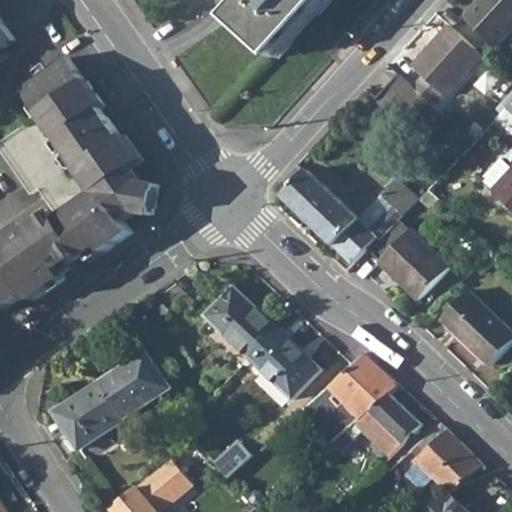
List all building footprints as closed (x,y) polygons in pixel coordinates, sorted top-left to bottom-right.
[(250,0),(233,20),(274,57),(325,0),(250,0)] [(497,44),(511,26),(511,0),(480,0),(466,16),(497,44)] [(0,51),(17,39),(0,14),(0,51)] [(411,86),(434,107),(482,54),(450,25),(412,66),(422,75),(411,86)] [(127,220),(140,212),(140,202),(155,206),(159,182),(141,181),(131,167),(143,159),(125,134),(120,136),(98,108),(104,104),(87,79),(84,81),(68,57),(21,90),(39,114),(0,141),(0,152),(30,194),(38,189),(55,213),(31,230),(28,224),(0,244),(0,303),(4,309),(28,292),(33,300),(66,275),(61,268),(85,251),(88,257),(104,246),(107,251),(135,232),(127,220)] [(375,100),(420,141),(444,117),(434,107),(411,86),(399,75),(375,100)] [(493,188),(511,205),(511,164),(502,155),(482,176),(494,187),(493,188)] [(283,196),(354,264),(367,249),(377,238),(380,241),(400,220),(418,201),(396,180),(358,220),(307,171),(304,173),(296,166),(282,181),(290,189),(283,196)] [(154,213),(155,206),(140,202),(140,212),(154,213)] [(382,263),(421,300),(451,268),(411,231),(400,220),(380,241),(377,238),(367,249),(382,263)] [(209,316),(253,358),(280,329),(237,287),(209,316)] [(443,321),(493,368),(511,347),(511,331),(470,292),(443,321)] [(253,358),(297,400),(324,370),(280,329),(253,358)] [(104,382),(129,419),(174,388),(149,351),(104,382)] [(335,429),(342,438),(393,395),(402,387),(368,354),(355,366),(316,402),(323,410),(339,396),(355,413),(335,429)] [(58,412),(83,450),(129,419),(104,382),(58,412)] [(424,426),(393,395),(342,438),(336,444),(345,453),(358,442),(357,441),(368,431),(394,458),(424,426)] [(418,463),(452,496),(485,467),(443,424),(413,450),(422,460),(418,463)] [(126,511),(173,511),(175,510),(155,488),(161,483),(163,487),(179,474),(178,473),(206,449),(198,439),(162,469),(133,493),(140,501),(126,511)] [(222,468),(232,479),(255,458),(245,447),(222,468)] [(468,511),(452,496),(437,508),(432,511),(473,511),(471,510),(468,511)] [(0,511),(9,511),(0,498),(0,511)] [(419,511),(432,511),(437,508),(432,502),(419,511)]
